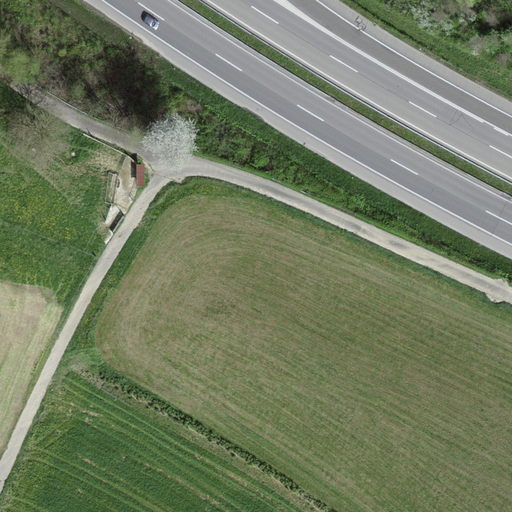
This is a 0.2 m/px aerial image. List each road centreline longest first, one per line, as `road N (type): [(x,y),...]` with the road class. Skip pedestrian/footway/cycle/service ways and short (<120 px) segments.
road 1 (track): [(511,298),(66,115),(0,71)]
road 2 (motorway): [(131,0),(336,132),(511,223)]
road 3 (track): [(0,479),(75,312),(169,155)]
road 4 (motorway): [(476,142),(236,0)]
road 5 (motorway): [(476,142),(296,0)]
